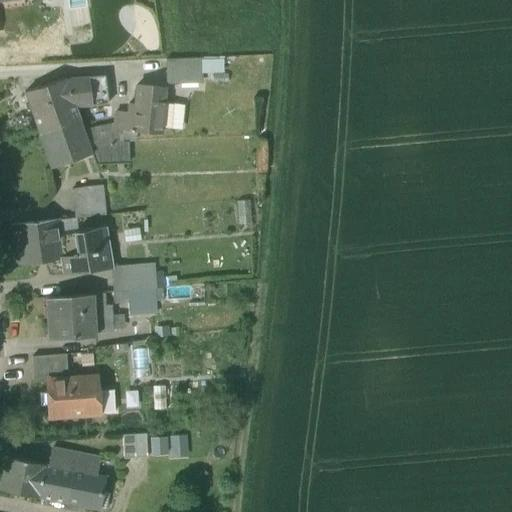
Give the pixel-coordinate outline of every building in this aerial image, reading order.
[(164,60),(165,85),(203,83),(202,75),(202,61),(202,58),(168,60),(164,60)] [(224,61),(202,61),(202,75),(224,75),(224,61)] [(65,79),(74,107),(106,104),(104,77),(65,79)] [(35,125),(39,134),(79,120),(74,107),(65,79),(24,92),(35,125)] [(130,131),(158,135),(159,130),(162,105),(164,89),(135,86),(133,106),(130,131)] [(113,113),(111,125),(111,129),(121,130),(130,131),(133,106),(126,105),(125,114),(113,113)] [(184,107),(162,105),(159,130),(181,132),(184,107)] [(87,144),(79,120),(39,134),(38,134),(50,169),(90,154),(91,154),(87,144)] [(121,142),(121,130),(111,129),(111,125),(86,131),(90,143),(121,142)] [(126,142),(121,142),(90,143),(87,144),(91,154),(90,154),(93,164),(126,163),(126,142)] [(71,188),(74,219),(103,215),(100,185),(71,188)] [(14,264),(60,259),(63,258),(60,238),(60,234),(58,220),(10,225),(14,264)] [(75,236),(60,238),(63,258),(60,259),(63,273),(110,270),(110,266),(103,227),(74,232),(75,236)] [(111,280),(112,293),(127,292),(155,289),(153,263),(118,266),(119,279),(111,280)] [(110,270),(111,280),(119,279),(118,266),(110,266),(110,270)] [(155,289),(127,292),(129,315),(157,313),(155,289)] [(103,294),(92,295),(94,334),(112,332),(111,305),(104,306),(103,294)] [(94,337),(94,334),(92,295),(45,298),(47,340),(94,337)] [(131,348),(132,375),(150,374),(149,347),(131,348)] [(32,357),(33,383),(46,382),(46,381),(67,380),(66,355),(32,357)] [(46,382),(49,417),(98,414),(97,391),(96,378),(67,380),(46,381),(46,382)] [(150,385),(152,408),(164,407),(162,384),(150,385)] [(97,391),(98,414),(114,413),(113,390),(97,391)] [(145,433),(133,434),(135,458),(146,457),(145,433)] [(123,459),(135,458),(133,434),(122,435),(123,459)] [(169,437),(170,456),(187,456),(186,436),(169,437)] [(149,438),(149,455),(167,454),(166,437),(149,438)] [(51,450),(48,465),(69,469),(71,453),(51,449),(51,450)] [(97,459),(71,453),(69,469),(73,470),(66,503),(95,509),(98,492),(101,476),(93,475),(97,459)] [(73,470),(69,469),(48,465),(3,457),(0,474),(0,490),(66,503),(73,470)] [(108,493),(98,492),(95,509),(104,511),(108,493)]
